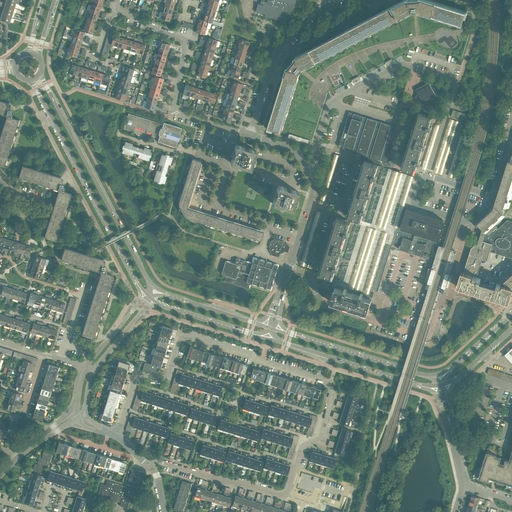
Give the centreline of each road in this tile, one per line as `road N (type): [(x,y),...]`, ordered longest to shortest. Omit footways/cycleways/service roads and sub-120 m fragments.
road 1 (residential): [(151,468),(163,462),(285,494),(301,447),(321,436),(329,384),(183,336),(164,377),(132,385),(116,435)]
road 2 (tertiary): [(31,80),(144,293)]
road 3 (tertiary): [(151,285),(40,74)]
road 4 (residential): [(206,123),(175,113),(181,39),(122,13),(119,0)]
road 5 (tertiary): [(268,338),(441,385)]
road 6 (tertiary): [(438,375),(271,327)]
road 7 (residential): [(249,136),(274,55),(332,0)]
road 8 (residential): [(268,228),(201,201),(211,160),(197,155),(206,123)]
road 9 (residential): [(335,100),(403,63),(457,77)]
road 10 (tertiary): [(152,301),(268,338)]
